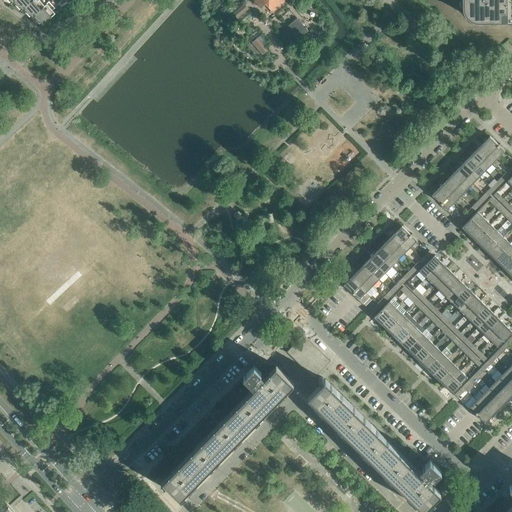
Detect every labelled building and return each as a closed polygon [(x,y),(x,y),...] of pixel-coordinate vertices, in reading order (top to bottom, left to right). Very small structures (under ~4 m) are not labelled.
[(19,5),(23,9),(32,0),(15,0),(13,2),(17,7),(19,5)] [(29,13),(33,16),(49,2),(48,1),(45,5),(42,2),(44,1),(43,0),(32,0),(23,9),(27,14),(29,13)] [(284,0),(254,0),(261,8),(265,4),(272,11),(284,0)] [(511,0),(463,0),(463,6),(463,7),(464,8),(464,10),(464,11),(465,12),(465,13),(466,14),(467,15),(469,17),(471,18),(473,19),(475,20),(477,20),(479,20),(511,20),(511,0)] [(54,8),(49,2),(33,16),(37,21),(39,20),(43,24),(55,13),(52,10),(54,8)] [(233,13),(237,18),(248,8),(244,4),(233,13)] [(288,26),(283,31),(294,43),(299,38),(308,30),(297,18),(288,26)] [(299,38),(294,43),(283,31),(277,36),(291,51),(301,41),(299,38)] [(257,38),(252,42),(262,54),(267,50),(257,38)] [(498,144),(490,136),(483,143),(498,157),(505,151),(504,150),(506,149),(504,148),(500,144),(499,145),(498,144)] [(492,164),(498,157),(483,143),(477,149),(492,164)] [(470,155),(485,170),(492,164),(477,149),(470,155)] [(479,177),(485,170),(470,155),(464,162),(479,177)] [(479,177),(464,162),(458,168),(473,183),(479,177)] [(467,189),(473,183),(458,168),(451,175),(467,189)] [(506,178),(511,171),(509,168),(503,175),(506,178)] [(445,181),(460,196),(467,189),(451,175),(445,181)] [(497,181),(500,184),(506,178),(503,175),(497,181)] [(454,202),(460,196),(445,181),(439,187),(454,202)] [(493,191),(500,184),(497,181),(491,188),(493,191)] [(447,209),(454,202),(439,187),(432,194),(441,202),(440,203),(442,204),(441,205),(444,208),(444,209),(446,210),(447,209)] [(484,194),(487,197),(493,191),(491,188),(484,194)] [(500,201),(503,199),(496,192),(494,195),(500,201)] [(481,203),(487,197),(484,194),(478,201),(481,203)] [(495,206),(498,204),(491,197),(489,200),(495,206)] [(510,205),(503,199),(500,201),(507,208),(510,205)] [(472,207),(475,210),(481,203),(478,201),(472,207)] [(505,210),(498,204),(495,206),(502,213),(505,210)] [(468,216),(475,210),(472,207),(465,213),(468,216)] [(508,219),(511,216),(505,210),(502,213),(508,219)] [(460,224),(468,216),(465,213),(463,211),(455,219),(460,224)] [(463,226),(469,233),(484,218),(477,211),(463,226)] [(491,224),(484,218),(469,233),(476,239),(491,224)] [(497,230),(491,224),(476,239),(482,246),(497,230)] [(395,232),(410,247),(417,240),(416,240),(418,239),(416,237),(412,234),(411,235),(410,233),(410,234),(402,225),(395,232)] [(489,252),(503,237),(497,230),(482,246),(489,252)] [(404,253),(410,247),(395,232),(389,239),(404,253)] [(100,257),(105,261),(120,240),(115,237),(100,257)] [(510,243),(503,237),(489,252),(495,258),(510,243)] [(404,253),(389,239),(382,245),(398,260),(404,253)] [(501,264),(511,253),(511,245),(510,243),(495,258),(501,264)] [(382,245),(376,251),(391,266),(398,260),(382,245)] [(429,250),(422,258),(424,261),(432,253),(429,250)] [(391,266),(376,251),(370,258),(385,273),(391,266)] [(511,266),(511,253),(501,264),(508,271),(511,266)] [(420,270),(426,277),(441,262),(434,255),(420,270)] [(370,258),(364,264),(379,279),(385,273),(370,258)] [(422,258),(415,265),(418,267),(424,261),(422,258)] [(426,277),(433,283),(448,268),(441,262),(426,277)] [(379,279),(364,264),(357,271),(372,286),(379,279)] [(418,267),(415,265),(409,271),(412,274),(418,267)] [(454,274),(448,268),(433,283),(439,289),(454,274)] [(357,271),(351,277),(366,292),(372,286),(357,271)] [(409,271),(403,277),(406,280),(412,274),(409,271)] [(460,281),(454,274),(439,289),(446,296),(460,281)] [(370,296),(366,292),(351,277),(350,278),(349,278),(347,279),(348,280),(344,284),(353,292),(354,293),(353,294),(363,304),(370,296)] [(406,280),(403,277),(396,284),(399,287),(406,280)] [(452,302),(467,287),(460,281),(446,296),(452,302)] [(412,291),(415,288),(408,282),(406,285),(412,291)] [(396,284),(390,290),(393,293),(399,287),(396,284)] [(407,296),(410,293),(403,287),(401,289),(407,296)] [(473,293),(467,287),(452,302),(458,308),(473,293)] [(422,295),(415,288),(412,291),(419,297),(422,295)] [(393,293),(390,290),(384,297),(387,300),(393,293)] [(417,300),(410,293),(407,296),(414,302),(417,300)] [(465,315),(480,299),(473,293),(458,308),(465,315)] [(425,304),(428,301),(422,295),(419,297),(425,304)] [(384,297),(377,303),(380,306),(387,300),(384,297)] [(375,316),(381,323),(399,305),(392,298),(375,316)] [(486,306),(480,299),(465,315),(471,321),(486,306)] [(420,309),(423,306),(417,300),(414,302),(420,309)] [(434,307),(428,301),(425,304),(432,310),(434,307)] [(370,311),(372,314),(380,306),(377,303),(370,311)] [(406,311),(399,305),(381,323),(388,329),(406,311)] [(429,312),(423,306),(420,309),(427,315),(429,312)] [(478,327),(493,312),(486,306),(471,321),(478,327)] [(438,316),(441,313),(434,307),(432,310),(438,316)] [(412,317),(406,311),(388,329),(394,335),(412,317)] [(427,315),(433,321),(436,318),(429,312),(427,315)] [(499,318),(493,312),(478,327),(484,334),(499,318)] [(447,320),(441,313),(438,316),(444,323),(447,320)] [(394,335),(401,342),(418,323),(412,317),(394,335)] [(442,325),(436,318),(433,321),(440,328),(442,325)] [(484,334),(491,340),(505,325),(499,318),(484,334)] [(451,329),(454,326),(447,320),(444,323),(451,329)] [(407,348),(422,333),(425,330),(418,323),(401,342),(407,348)] [(446,334),(449,331),(442,325),(440,328),(446,334)] [(511,331),(505,325),(491,340),(497,346),(511,331)] [(460,332),(454,326),(451,329),(457,335),(460,332)] [(455,337),(449,331),(446,334),(452,340),(455,337)] [(464,342),(467,339),(460,332),(457,335),(464,342)] [(428,339),(422,333),(407,348),(413,354),(428,339)] [(303,334),(295,343),(301,349),(309,340),(303,334)] [(459,347),(462,344),(455,337),(452,340),(459,347)] [(420,361),(435,345),(428,339),(413,354),(420,361)] [(473,345),(467,339),(464,342),(470,348),(473,345)] [(301,349),(305,353),(313,344),(309,340),(301,349)] [(506,341),(500,348),(503,351),(509,344),(506,341)] [(292,357),(301,349),(295,343),(287,352),(292,357)] [(448,349),(451,345),(449,343),(442,352),(449,357),(453,353),(448,349)] [(309,357),(318,348),(313,344),(305,353),(309,357)] [(468,350),(462,344),(459,347),(465,353),(468,350)] [(441,352),(435,345),(420,361),(426,367),(441,352)] [(477,354),(479,351),(473,345),(470,348),(477,354)] [(322,352),(318,348),(309,357),(313,361),(322,352)] [(503,351),(500,348),(494,354),(497,357),(503,351)] [(305,353),(301,349),(292,357),(297,361),(305,353)] [(472,359),(474,356),(468,350),(465,353),(472,359)] [(486,358),(479,351),(477,354),(483,361),(486,358)] [(313,361),(318,365),(326,357),(322,352),(313,361)] [(433,373),(448,358),(441,352),(426,367),(433,373)] [(301,366),(309,357),(305,353),(297,361),(301,366)] [(494,354),(488,361),(490,364),(497,357),(494,354)] [(481,363),(474,356),(472,359),(478,366),(481,363)] [(313,361),(309,357),(301,366),(305,370),(313,361)] [(330,361),(326,357),(318,365),(322,369),(330,361)] [(454,364),(448,358),(433,373),(439,379),(454,364)] [(309,374),(318,365),(313,361),(305,370),(309,374)] [(490,364),(488,361),(481,367),(484,370),(490,364)] [(439,379),(446,386),(460,371),(454,364),(439,379)] [(240,440),(248,432),(249,432),(247,430),(250,427),(252,429),(260,420),(258,418),(261,415),(263,417),(271,409),(269,407),(272,404),(274,406),(283,397),(281,395),(283,393),(285,395),(294,386),(292,384),(293,382),(286,375),(287,373),(284,370),(282,371),(276,365),(265,377),(260,373),(261,372),(254,365),(243,376),(250,383),(255,378),(259,383),(163,480),(180,497),(182,496),(184,498),(193,489),(190,487),(193,484),(195,486),(204,478),(202,476),(204,473),(206,475),(215,466),(213,464),(216,461),(218,463),(226,455),(224,453),(227,450),(229,452),(238,443),(235,441),(238,438),(240,440)] [(309,374),(314,378),(322,369),(318,365),(309,374)] [(481,367),(475,374),(478,376),(484,370),(481,367)] [(502,375),(511,384),(511,372),(508,368),(502,375)] [(460,371),(446,386),(452,392),(467,377),(460,371)] [(478,376),(475,374),(469,380),(472,383),(478,376)] [(511,396),(511,394),(511,384),(502,375),(496,381),(511,396)] [(423,475),(325,379),(319,385),(317,383),(314,387),(316,388),(308,396),(310,398),(308,400),(317,409),(319,406),(321,409),(319,411),(328,420),(330,418),(333,420),(331,422),(339,431),(341,429),(344,432),(342,434),(351,442),(353,440),(356,443),(354,445),(362,453),(364,451),(367,454),(365,456),(374,465),(376,463),(379,466),(377,468),(385,476),(387,474),(390,477),(388,479),(397,487),(399,485),(402,488),(400,490),(408,498),(410,496),(413,499),(411,501),(420,510),(422,508),(423,509),(430,502),(432,504),(436,500),(434,498),(440,492),(429,481),(433,476),(434,477),(441,470),(430,459),(423,466),(427,471),(423,475)] [(469,380),(462,386),(465,389),(472,383),(469,380)] [(489,388),(504,402),(511,396),(496,381),(489,388)] [(465,389),(462,386),(455,394),(457,397),(465,389)] [(498,409),(504,402),(489,388),(483,394),(498,409)] [(483,394),(477,400),(492,415),(498,409),(483,394)] [(492,415),(477,400),(470,407),(469,409),(471,410),(474,414),(475,413),(477,414),(485,422),(492,415)]
